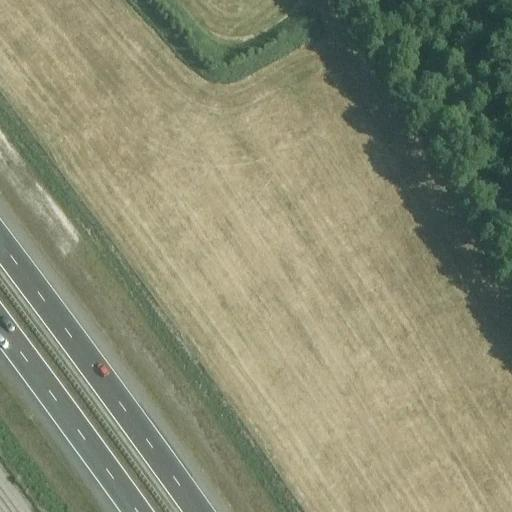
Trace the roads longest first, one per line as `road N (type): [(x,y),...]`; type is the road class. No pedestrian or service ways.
road 1 (motorway): [(193,511),(0,247)]
road 2 (motorway): [(0,330),(132,511)]
